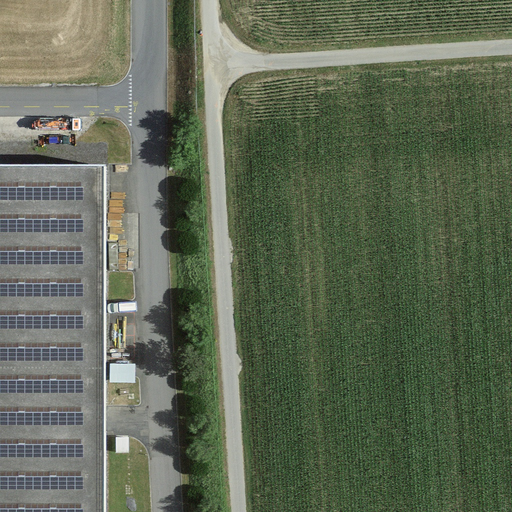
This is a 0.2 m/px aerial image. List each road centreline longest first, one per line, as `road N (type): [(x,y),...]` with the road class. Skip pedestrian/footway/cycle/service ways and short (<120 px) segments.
road 1 (unclassified): [(237,511),(209,0)]
road 2 (track): [(511,46),(209,68)]
